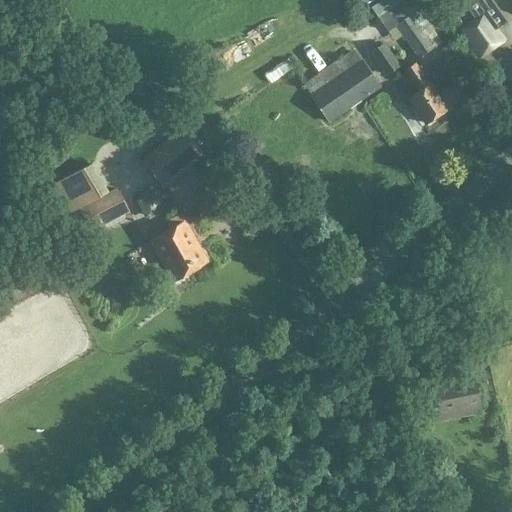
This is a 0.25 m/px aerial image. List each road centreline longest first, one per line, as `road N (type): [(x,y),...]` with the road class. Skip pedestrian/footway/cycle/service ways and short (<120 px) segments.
road 1 (track): [(408,511),(358,315),(326,287),(244,169),(175,98),(86,38),(56,0)]
road 2 (tertiary): [(79,511),(511,158)]
